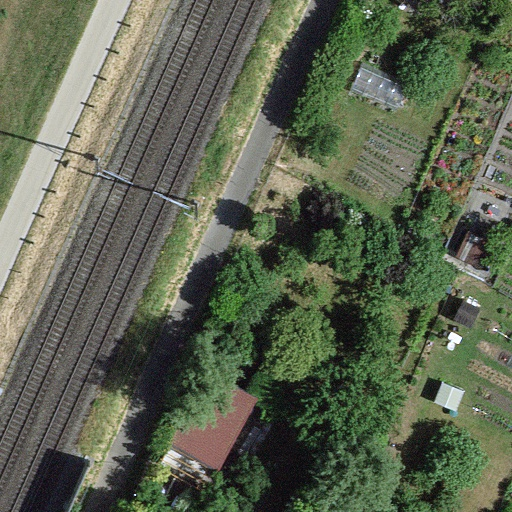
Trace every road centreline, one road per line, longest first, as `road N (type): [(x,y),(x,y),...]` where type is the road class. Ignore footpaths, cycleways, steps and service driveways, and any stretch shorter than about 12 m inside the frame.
road 1 (track): [(107,511),(334,0)]
road 2 (unclassified): [(116,0),(0,261)]
